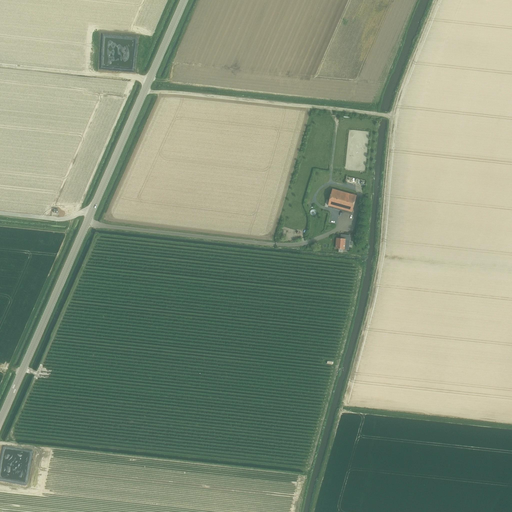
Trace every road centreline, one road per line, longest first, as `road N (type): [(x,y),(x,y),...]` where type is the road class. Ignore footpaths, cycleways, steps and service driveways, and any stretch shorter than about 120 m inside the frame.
road 1 (tertiary): [(0,421),(184,0)]
road 2 (unknown): [(85,226),(292,247)]
